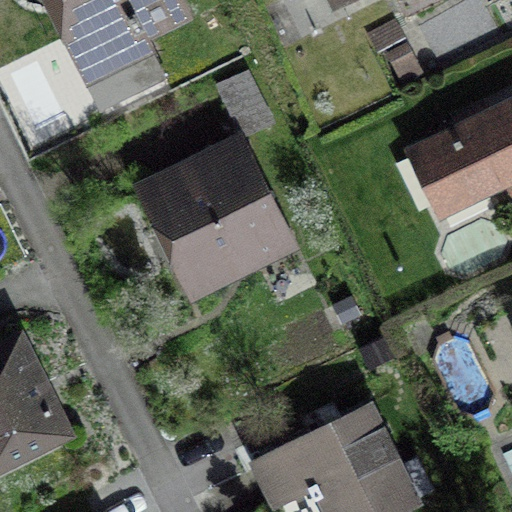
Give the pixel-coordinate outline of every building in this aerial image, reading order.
[(60,0),(92,59),(171,18),(161,0),(60,0)] [(511,112),(417,162),(442,212),(511,175),(511,112)] [(284,244),(236,153),(158,193),(205,285),(284,244)] [(0,466),(61,434),(16,347),(0,355),(0,466)] [(369,511),(405,511),(414,507),(366,415),(271,465),(293,507),(351,477),(369,511)] [(511,435),(487,447),(511,500),(511,435)]
